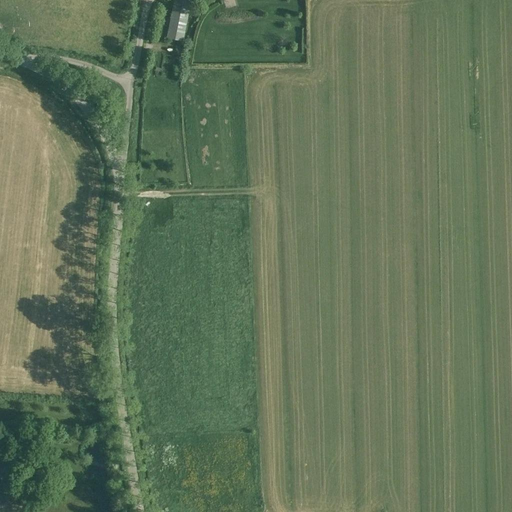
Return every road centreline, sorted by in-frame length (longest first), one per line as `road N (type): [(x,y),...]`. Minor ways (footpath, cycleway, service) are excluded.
road 1 (unclassified): [(140,511),(113,303),(119,201)]
road 2 (unclassified): [(119,201),(111,149),(91,111),(53,74),(23,59)]
